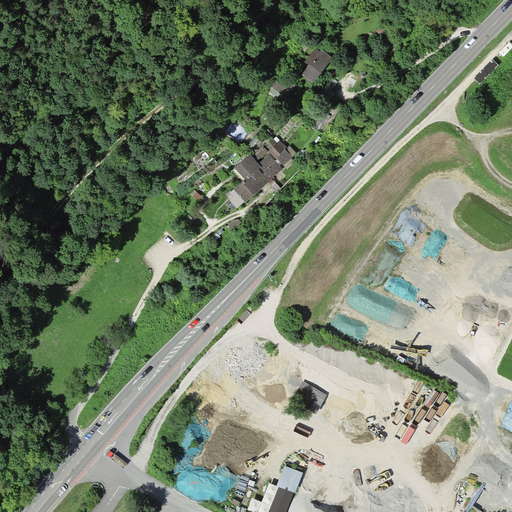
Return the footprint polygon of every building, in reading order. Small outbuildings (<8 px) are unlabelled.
[(322,48),(301,73),(313,83),(333,57),(322,48)] [(299,83),(283,72),(268,92),(284,104),(299,83)] [(283,166),(295,155),(278,136),(266,148),(283,166)] [(222,192),(235,207),(282,168),(270,153),(258,161),(251,152),(233,166),(240,175),(222,192)] [(288,511),(302,472),(284,466),(277,486),(268,483),(264,495),(256,493),(250,510),(256,511),(288,511)]
